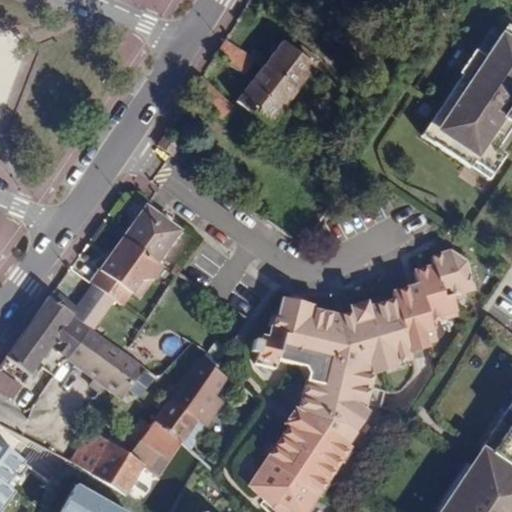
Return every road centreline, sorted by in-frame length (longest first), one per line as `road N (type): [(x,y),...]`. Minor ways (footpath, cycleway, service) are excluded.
road 1 (residential): [(121,153),(302,274),(400,227)]
road 2 (tertiary): [(121,153),(189,43)]
